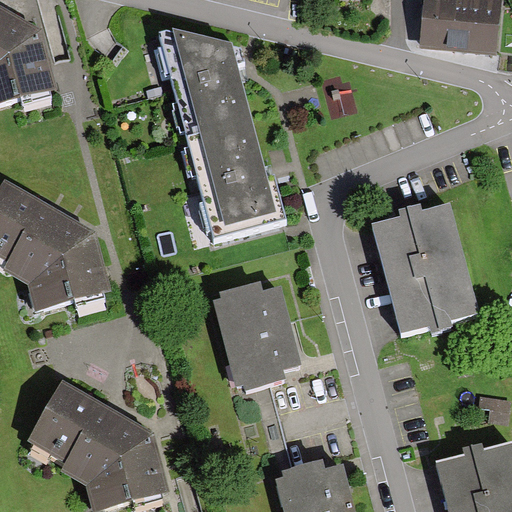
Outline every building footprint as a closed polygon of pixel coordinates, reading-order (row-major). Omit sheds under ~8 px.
[(425,0),(425,10),(422,45),(469,49),(496,52),(500,0),(425,0)] [(0,108),(55,95),(42,40),(0,16),(0,108)] [(159,39),(214,241),(287,223),(275,177),(266,179),(243,97),(236,70),(246,68),(242,53),(172,34),(159,39)] [(29,288),(39,315),(108,297),(95,242),(4,190),(0,197),(0,259),(10,265),(6,273),(29,288)] [(374,229),(403,336),(431,329),(433,336),(454,331),(452,324),(478,317),(450,209),(424,216),(422,209),(398,215),(400,222),(374,229)] [(213,308),(232,390),(244,388),(245,394),(273,389),(285,386),(283,373),(299,370),(281,294),(263,298),(260,287),(218,296),(220,306),(213,308)] [(87,488),(95,511),(107,511),(166,497),(153,442),(62,390),(31,445),(68,465),(63,473),(87,488)] [(511,401),(489,400),(487,425),(511,426),(511,401)] [(440,467),(451,511),(511,511),(511,448),(485,455),(483,448),(464,453),(466,461),(440,467)] [(276,489),(281,511),(352,511),(344,474),(325,479),(323,466),(296,473),(281,477),(283,487),(276,489)]
